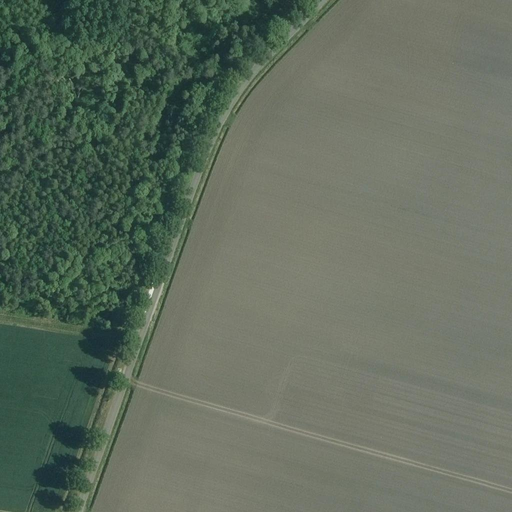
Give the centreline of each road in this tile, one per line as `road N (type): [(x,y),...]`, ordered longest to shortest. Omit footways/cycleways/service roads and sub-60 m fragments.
road 1 (unclassified): [(78,511),(217,128),(249,77),(323,0)]
road 2 (track): [(140,336),(0,312)]
